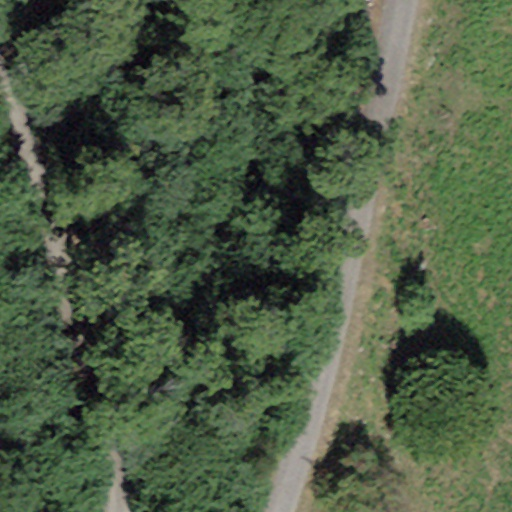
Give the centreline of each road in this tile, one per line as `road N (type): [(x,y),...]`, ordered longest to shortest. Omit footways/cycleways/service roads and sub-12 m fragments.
road 1 (unclassified): [(394,0),(316,374),(278,511)]
road 2 (unclassified): [(111,511),(102,414),(40,160),(0,63)]
